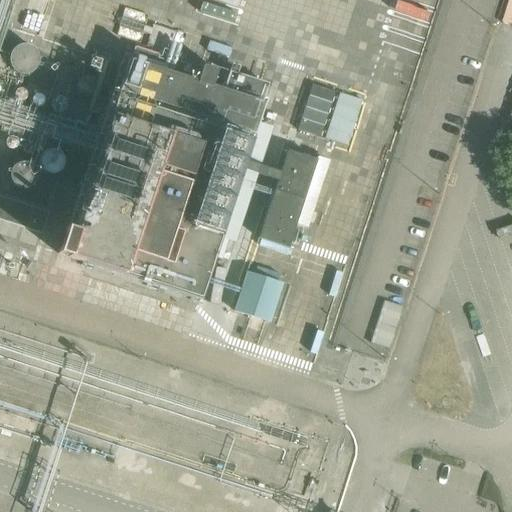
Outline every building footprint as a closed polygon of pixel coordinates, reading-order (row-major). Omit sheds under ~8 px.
[(0,0),(0,35),(11,1),(7,0),(0,0)] [(238,0),(191,0),(192,1),(235,13),(238,0)] [(58,254),(200,300),(220,240),(251,143),(263,104),(259,102),(264,87),(228,76),(223,91),(212,87),(217,72),(201,67),(197,82),(164,72),(176,33),(154,26),(147,48),(135,44),(75,232),(66,229),(58,254)] [(53,44),(53,43),(52,37),(49,32),(45,29),(39,27),(36,27),(32,28),(26,31),(22,36),(21,42),(22,49),(25,54),(31,58),(37,59),(44,58),(49,54),(52,49),(53,44)] [(312,86),(297,132),(320,140),(335,94),(312,86)] [(251,143),(220,240),(235,245),(266,148),(251,143)] [(71,149),(49,149),(50,173),(72,172),(71,149)] [(316,161),(286,152),(258,239),(288,249),(316,161)] [(0,220),(41,234),(48,213),(0,197),(0,220)] [(282,285),(246,274),(234,313),(270,324),(282,285)] [(383,302),(370,344),(388,350),(403,308),(383,302)]
